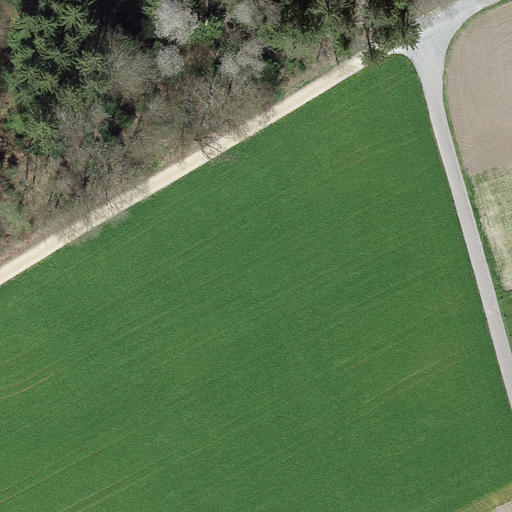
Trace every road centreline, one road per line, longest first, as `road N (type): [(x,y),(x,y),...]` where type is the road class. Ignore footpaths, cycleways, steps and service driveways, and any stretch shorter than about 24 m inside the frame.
road 1 (track): [(0,279),(423,30)]
road 2 (track): [(511,346),(423,30)]
